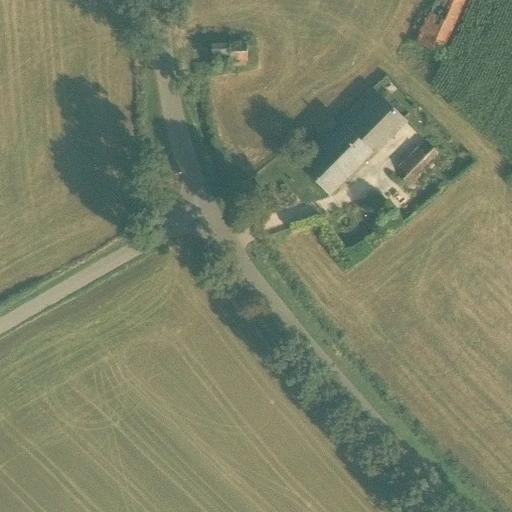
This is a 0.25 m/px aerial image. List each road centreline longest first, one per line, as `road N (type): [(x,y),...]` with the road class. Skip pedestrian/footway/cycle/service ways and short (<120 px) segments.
road 1 (unclassified): [(463,511),(271,293),(211,199)]
road 2 (unclassified): [(0,322),(211,199)]
road 3 (unclassified): [(211,199),(169,75),(158,0)]
